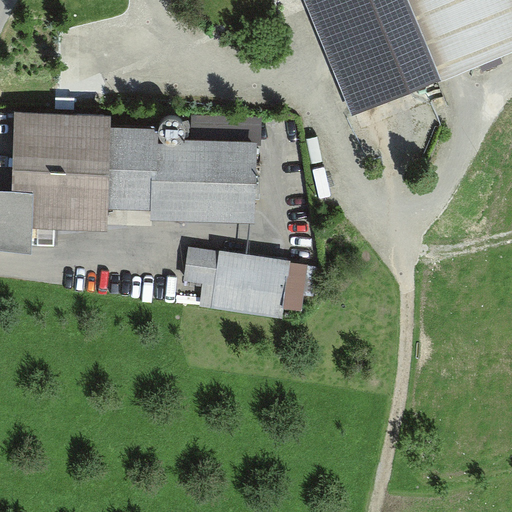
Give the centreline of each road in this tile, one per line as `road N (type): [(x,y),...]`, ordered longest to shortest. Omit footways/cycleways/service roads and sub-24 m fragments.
road 1 (track): [(0,418),(384,481),(511,473)]
road 2 (track): [(160,0),(175,40),(192,57),(308,101),(395,268),(511,240)]
road 3 (track): [(378,511),(413,332),(407,282),(395,268)]
road 4 (track): [(511,71),(470,96),(451,182),(429,216)]
